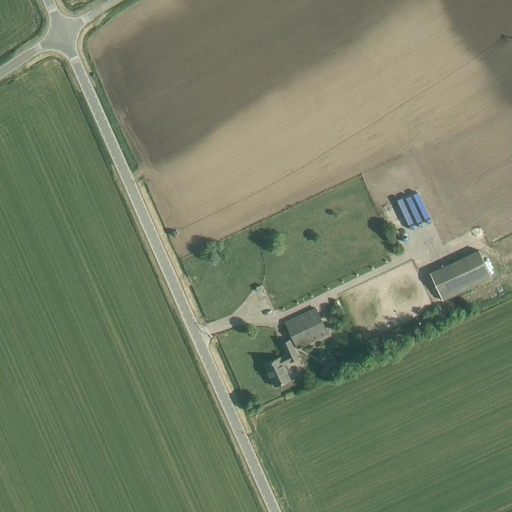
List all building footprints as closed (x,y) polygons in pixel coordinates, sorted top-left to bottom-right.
[(404,211),(405,211),(409,221),(419,217),(410,194),(399,198),(404,211)] [(430,273),(443,301),(492,278),(479,250),(430,273)] [(316,307),(285,321),(297,349),(328,334),(316,307)] [(280,357),(265,365),(275,386),(290,379),(283,363),(289,360),(290,362),(298,358),(290,340),(282,344),(287,355),(280,357)] [(338,367),(332,361),(323,368),(329,375),(338,367)]
